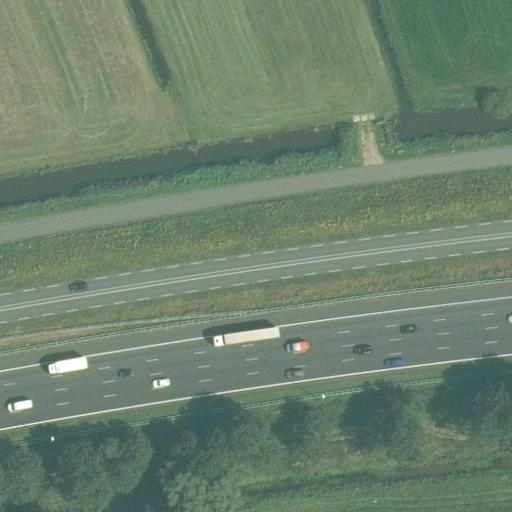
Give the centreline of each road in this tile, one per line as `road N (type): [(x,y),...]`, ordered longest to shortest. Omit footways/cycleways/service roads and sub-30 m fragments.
road 1 (unclassified): [(0,236),(511,159)]
road 2 (motorway): [(511,329),(351,345),(0,403)]
road 3 (secondary): [(511,237),(0,311)]
